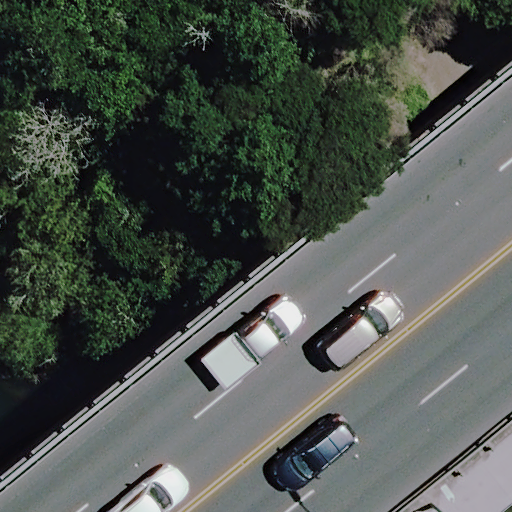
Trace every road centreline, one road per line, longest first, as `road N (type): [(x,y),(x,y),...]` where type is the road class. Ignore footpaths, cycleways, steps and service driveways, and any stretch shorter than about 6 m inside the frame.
road 1 (primary): [(74,511),(511,158)]
road 2 (primary): [(511,330),(288,511)]
